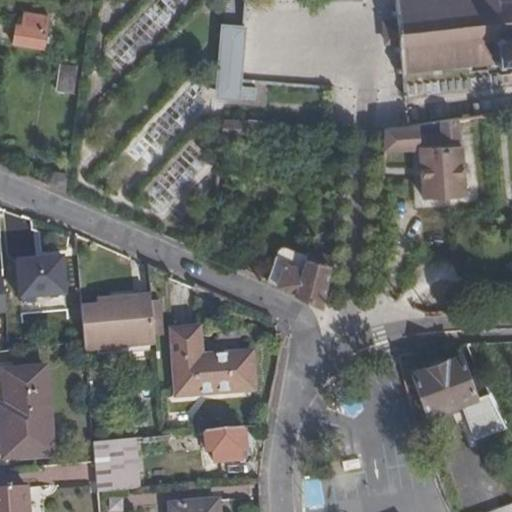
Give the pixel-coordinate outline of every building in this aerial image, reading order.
[(395,18),(396,38),(397,44),(392,44),(392,48),(397,48),(398,66),(393,66),(394,70),(402,69),(433,67),(433,70),(436,70),(436,67),(465,64),(465,68),(468,68),(468,64),(488,63),(488,67),(497,66),(497,71),(503,70),(503,66),(511,65),(511,0),(393,0),(394,8),(389,8),(389,13),(394,12),(395,18)] [(395,18),(382,19),(384,39),(396,38),(395,18)] [(231,22),(211,20),(202,93),(223,96),(229,96),(229,94),(230,88),(230,82),(238,23),(231,22)] [(0,41),(10,44),(14,28),(0,25),(0,41)] [(49,35),(14,28),(10,44),(46,52),(49,35)] [(230,88),(229,94),(255,98),(257,85),(251,85),(230,82),(230,88)] [(309,141),(310,123),(224,116),(222,133),(309,141)] [(471,193),(459,119),(403,128),(385,130),(382,157),(420,151),(426,201),(471,193)] [(277,251),(264,279),(277,285),(286,265),(302,271),(308,254),(287,246),(283,253),(277,251)] [(286,265),(277,285),(323,306),(332,265),(308,254),(302,271),(286,265)] [(62,258),(17,262),(21,301),(66,296),(62,258)] [(84,350),(155,344),(150,295),(116,299),(116,302),(81,306),(84,350)] [(199,326),(171,327),(176,396),(253,390),(250,351),(201,354),(199,326)] [(475,439),(508,424),(490,387),(475,394),(457,352),(411,374),(433,419),(460,405),(475,439)] [(55,453),(46,368),(4,371),(8,415),(1,415),(5,459),(55,453)] [(244,451),(242,430),(204,433),(205,454),(211,454),(212,465),(237,463),(237,452),(244,451)] [(116,474),(113,440),(92,442),(94,461),(95,476),(116,474)] [(116,474),(95,476),(96,494),(136,489),(135,472),(116,474)] [(0,511),(26,511),(24,486),(0,487),(0,511)] [(218,511),(217,497),(173,501),(173,511),(218,511)]
